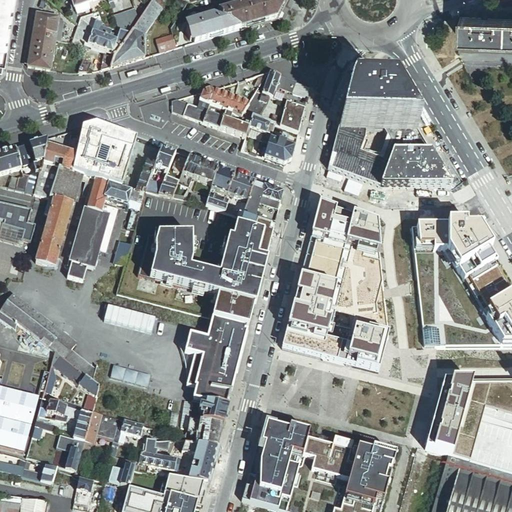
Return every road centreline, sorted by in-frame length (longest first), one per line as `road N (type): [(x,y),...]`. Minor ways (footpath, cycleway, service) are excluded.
road 1 (residential): [(304,185),(216,511)]
road 2 (residential): [(339,23),(112,94)]
road 3 (residential): [(112,94),(128,125),(304,185)]
road 4 (tertiary): [(392,32),(494,199)]
road 5 (unknown): [(249,395),(410,438)]
road 6 (residential): [(358,36),(331,87),(304,185)]
road 7 (residential): [(426,377),(391,511)]
